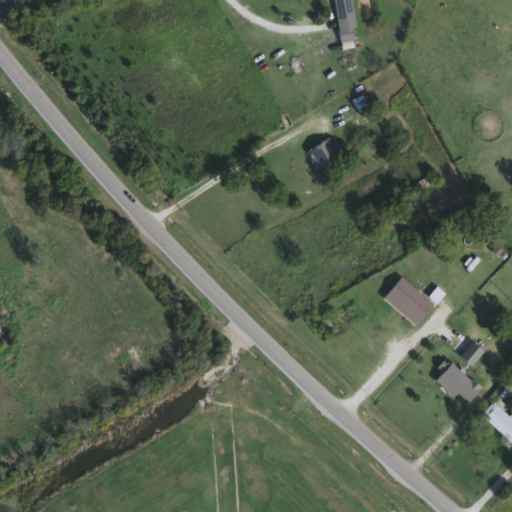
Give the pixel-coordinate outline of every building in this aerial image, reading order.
[(348,0),(351,16),(335,19),(331,0),(348,0)] [(349,39),(337,39),(336,25),(349,24),(349,39)] [(330,143),(334,140),(341,150),(315,167),(303,150),(324,135),(330,143)] [(434,183),(418,193),(412,182),(428,173),(434,183)] [(379,295),(397,275),(431,303),(413,324),(379,295)] [(468,364),(456,353),(469,340),(480,350),(468,364)] [(430,378),(447,359),(478,387),(465,402),(455,392),(451,396),(430,378)] [(511,445),(478,414),(490,400),(508,416),(511,411),(511,445)]
